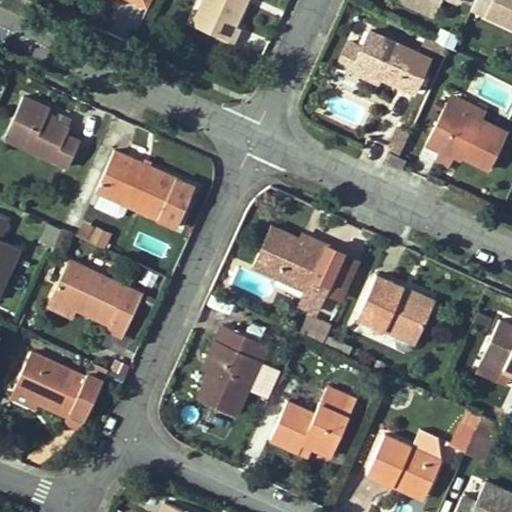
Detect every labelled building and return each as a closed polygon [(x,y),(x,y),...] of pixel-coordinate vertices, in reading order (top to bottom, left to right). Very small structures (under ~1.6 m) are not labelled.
[(201,0),(191,23),(234,42),(241,27),(236,25),(247,0),(201,0)] [(439,1),(436,0),(401,0),(433,14),(439,1)] [(511,0),(475,0),(471,10),(511,28),(511,0)] [(459,36),(440,28),(435,39),(453,47),(459,36)] [(414,91),(429,57),(370,30),(362,48),(349,42),(339,64),(356,71),(358,66),(382,76),(414,91)] [(449,46),(426,36),(422,44),(445,54),(449,46)] [(358,66),(356,71),(379,82),(382,76),(358,66)] [(0,96),(0,98),(8,103),(13,92),(4,88),(0,96)] [(446,101),(482,118),(485,111),(450,93),(446,101)] [(23,95),(4,137),(68,166),(80,140),(65,133),(69,126),(54,120),(45,116),(49,107),(23,95)] [(434,105),(442,109),(444,104),(437,100),(434,105)] [(482,118),(446,101),(440,113),(434,126),(425,143),(440,150),(453,156),(456,152),(462,155),(489,168),(507,131),(482,118)] [(54,120),(69,126),(73,117),(59,111),(54,120)] [(430,123),(434,126),(440,113),(436,111),(430,123)] [(399,126),(389,147),(400,152),(410,131),(399,126)] [(195,186),(114,149),(96,190),(100,192),(128,204),(177,226),(195,186)] [(449,165),(453,156),(440,150),(436,158),(449,165)] [(396,166),(402,168),(406,159),(390,152),(387,159),(397,164),(396,166)] [(456,152),(453,156),(460,160),(462,155),(456,152)] [(61,183),(56,194),(65,198),(70,187),(61,183)] [(128,204),(100,192),(94,206),(122,218),(128,204)] [(0,237),(8,220),(0,216),(0,291),(20,248),(0,239),(0,237)] [(91,224),(79,219),(74,230),(85,235),(91,224)] [(50,223),(42,241),(54,246),(62,228),(50,223)] [(324,249),(271,224),(252,265),(306,290),(300,302),(316,310),(325,290),(342,253),(343,251),(327,244),(324,249)] [(108,233),(94,226),(89,238),(102,244),(108,233)] [(71,232),(62,228),(54,246),(50,254),(59,258),(71,232)] [(139,231),(134,245),(161,257),(167,243),(139,231)] [(324,249),(327,244),(301,232),(299,237),(324,249)] [(342,253),(325,290),(341,298),(359,260),(342,253)] [(106,329),(122,336),(142,293),(69,258),(51,296),(52,296),(77,308),(109,323),(106,329)] [(415,342),(431,307),(401,293),(404,286),(376,274),(357,315),(398,334),(414,341),(415,342)] [(431,307),(434,300),(404,286),(401,293),(431,307)] [(212,293),(209,301),(222,307),(226,299),(212,293)] [(77,308),(52,296),(47,306),(72,317),(77,308)] [(307,334),(315,316),(308,313),(300,330),(307,334)] [(323,341),(331,323),(315,316),(307,334),(323,341)] [(511,323),(499,318),(482,357),(511,371),(511,370),(511,323)] [(359,320),(356,331),(381,339),(384,328),(359,320)] [(223,324),(207,357),(214,360),(209,372),(197,397),(235,414),(267,345),(223,324)] [(414,341),(398,334),(395,342),(397,347),(405,351),(410,349),(414,341)] [(352,346),(327,335),(324,341),(349,353),(352,346)] [(31,351),(13,390),(37,401),(68,416),(70,412),(85,418),(103,379),(87,372),(86,376),(31,351)] [(207,357),(202,369),(209,372),(214,360),(207,357)] [(511,371),(482,357),(476,370),(506,384),(511,371)] [(113,368),(124,373),(129,364),(117,359),(113,368)] [(385,363),(377,359),(375,365),(383,368),(385,363)] [(124,376),(93,361),(89,368),(112,378),(111,381),(120,385),(124,376)] [(287,400),(270,438),(298,451),(303,441),(311,445),(331,454),(356,400),(326,386),(315,412),(287,400)] [(37,401),(13,390),(10,396),(35,407),(37,401)] [(462,422),(476,428),(481,417),(467,410),(462,422)] [(80,429),(85,418),(70,412),(68,416),(65,422),(80,429)] [(465,451),(484,460),(500,424),(481,415),(481,417),(476,428),(466,450),(465,451)] [(451,444),(466,450),(476,428),(462,422),(461,421),(451,444)] [(412,445),(442,459),(438,437),(420,428),(412,445)] [(426,492),(442,459),(412,445),(384,432),(366,471),(393,484),(396,478),(426,492)] [(303,441),(298,451),(307,454),(311,445),(303,441)] [(396,478),(393,484),(423,498),(426,492),(396,478)] [(511,511),(511,492),(485,481),(476,501),(462,495),(454,511),(511,511)] [(160,511),(188,511),(165,501),(160,511)]
